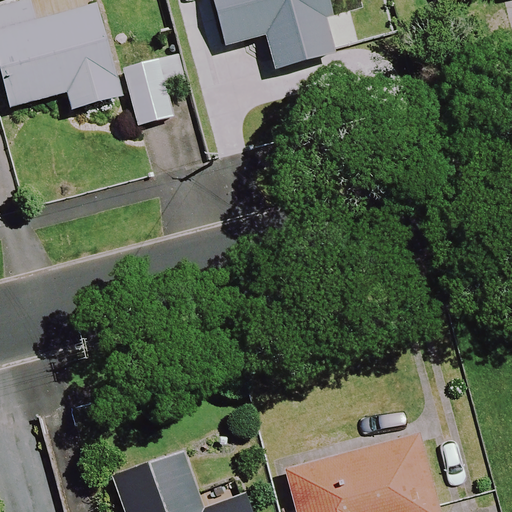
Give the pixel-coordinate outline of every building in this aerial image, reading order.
[(330,17),(325,0),(209,0),(223,53),(264,42),(273,77),(332,62),(321,19),(330,17)] [(325,0),(330,17),(381,4),(379,0),(325,0)] [(439,0),(442,10),(492,0),(439,0)] [(33,29),(27,7),(0,13),(0,83),(10,125),(121,97),(99,12),(33,29)] [(185,89),(177,61),(120,77),(136,134),(172,124),(164,95),(185,89)] [(439,511),(422,442),(285,476),(293,511),(439,511)] [(205,511),(200,511),(180,457),(109,483),(119,511),(248,511),(243,498),(205,511)]
